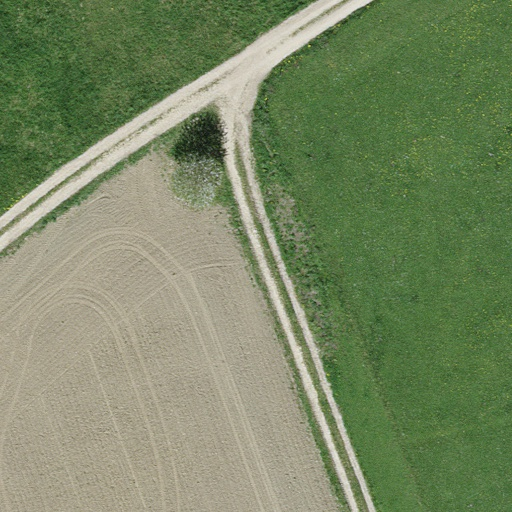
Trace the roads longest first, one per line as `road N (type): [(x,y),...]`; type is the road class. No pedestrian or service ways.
road 1 (track): [(384,511),(239,89)]
road 2 (track): [(0,291),(239,89)]
road 3 (track): [(239,89),(374,0)]
